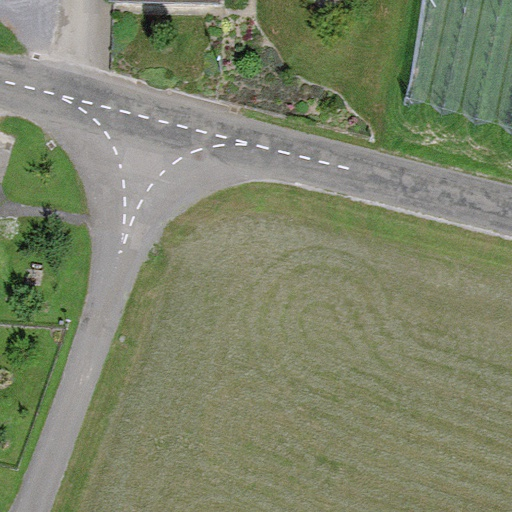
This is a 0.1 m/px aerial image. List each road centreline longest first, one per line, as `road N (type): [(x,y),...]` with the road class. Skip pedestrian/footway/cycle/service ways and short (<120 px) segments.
road 1 (residential): [(162,140),(35,511)]
road 2 (residential): [(162,140),(511,216)]
road 3 (residential): [(0,95),(162,140)]
